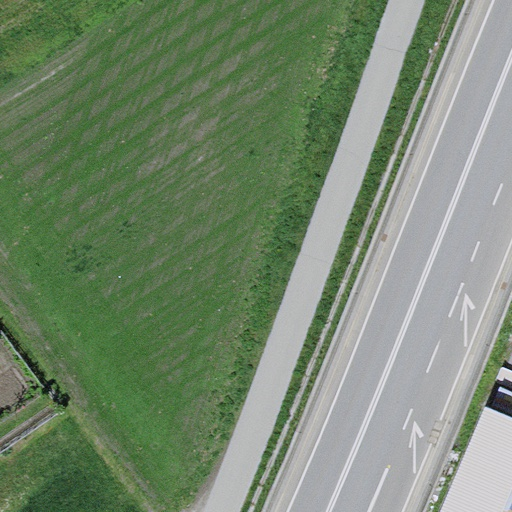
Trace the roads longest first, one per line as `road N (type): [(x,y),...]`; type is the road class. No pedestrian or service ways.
road 1 (unclassified): [(410,0),(227,511)]
road 2 (primary): [(371,443),(511,94)]
